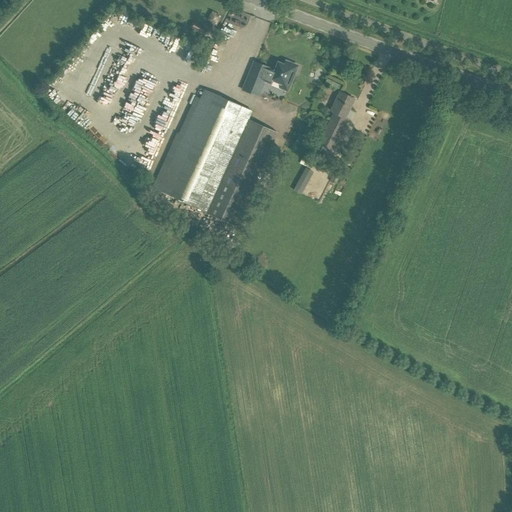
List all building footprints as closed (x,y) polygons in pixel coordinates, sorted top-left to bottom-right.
[(165,45),(169,35),(163,33),(159,43),(165,45)] [(174,53),(184,57),(189,43),(179,40),(174,53)] [(255,61),(244,89),(260,95),(266,81),(272,83),(274,78),(282,82),(280,87),(288,90),(298,65),(278,57),(273,68),(255,61)] [(146,123),(159,127),(173,86),(170,84),(165,98),(158,96),(155,104),(158,105),(156,113),(150,110),(146,123)] [(204,89),(159,191),(238,226),(279,132),(248,118),(251,110),(204,89)] [(86,90),(84,96),(91,99),(93,93),(86,90)] [(339,91),(329,111),(332,112),(333,110),(346,116),(354,99),(339,91)] [(333,111),(317,144),(333,152),(349,118),(333,111)] [(136,145),(147,150),(154,132),(138,126),(135,133),(140,135),(136,145)] [(308,141),(315,144),(318,138),(310,135),(308,141)] [(135,158),(142,161),(145,155),(138,152),(135,158)] [(296,185),(308,164),(302,161),(291,182),(296,185)] [(334,172),(330,182),(336,185),(340,175),(334,172)]
